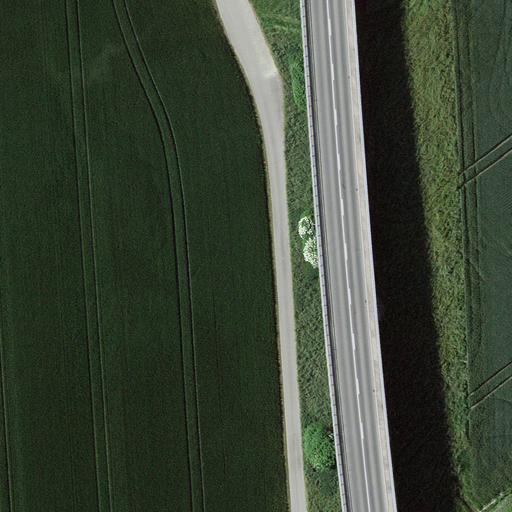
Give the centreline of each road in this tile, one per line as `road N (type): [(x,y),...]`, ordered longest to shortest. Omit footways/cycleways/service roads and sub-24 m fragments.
road 1 (track): [(299,511),(275,150),(260,75),(232,0)]
road 2 (tertiary): [(369,511),(327,0)]
